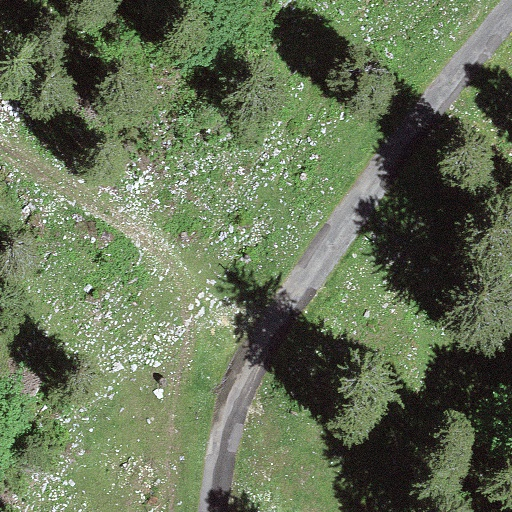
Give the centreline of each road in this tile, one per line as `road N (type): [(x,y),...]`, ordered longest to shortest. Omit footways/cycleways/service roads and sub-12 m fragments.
road 1 (track): [(511,4),(270,335),(235,409),(215,511)]
road 2 (track): [(270,335),(81,196),(0,150)]
